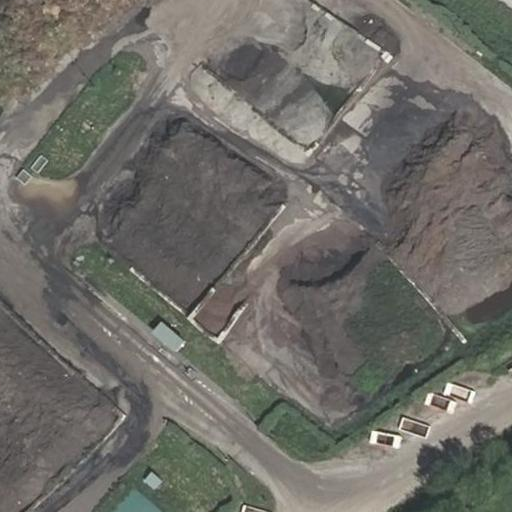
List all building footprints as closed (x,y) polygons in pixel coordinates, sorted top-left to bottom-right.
[(370,9),(358,0),(330,0),(315,21),(342,42),(370,9)] [(465,85),(395,30),(244,219),(297,260),(433,96),(448,107),(465,85)] [(427,362),(437,370),(463,338),(511,277),(511,133),(501,149),(511,157),(511,167),(383,327),(427,362)] [(162,321),(151,333),(174,354),(185,342),(162,321)] [(398,411),(398,427),(428,428),(428,412),(398,411)] [(366,439),(365,451),(387,454),(389,441),(366,439)] [(159,511),(134,490),(115,511),(159,511)]
